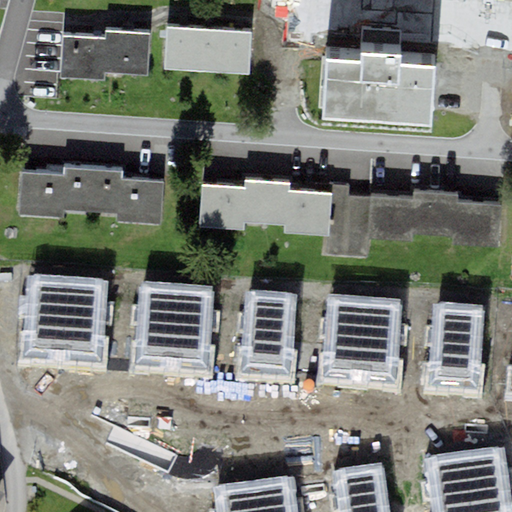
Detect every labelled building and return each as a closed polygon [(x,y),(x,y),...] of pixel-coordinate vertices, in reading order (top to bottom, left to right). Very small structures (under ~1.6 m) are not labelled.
[(165,71),(192,72),(194,30),(167,29),(165,71)] [(124,75),(127,31),(106,30),(105,39),(103,73),(124,75)] [(192,72),(220,73),(222,31),(194,30),(192,72)] [(150,32),(127,31),(124,75),(147,76),(150,32)] [(251,33),(222,31),(220,73),(249,74),(251,33)] [(60,79),(103,81),(103,73),(105,39),(62,37),(60,79)] [(361,54),(360,62),(327,60),(323,120),(431,127),(435,68),(399,65),(400,56),(361,54)] [(94,170),(64,168),(63,176),(62,211),(92,212),(94,170)] [(121,171),(94,170),(92,212),(119,213),(121,179),(121,171)] [(62,211),(63,176),(21,174),(19,216),(62,218),(62,211)] [(162,181),(121,179),(119,213),(119,222),(160,224),(162,181)] [(242,222),(264,224),(266,183),(244,181),(244,189),(242,222)] [(288,184),(266,183),(264,224),(286,225),(287,192),(288,184)] [(348,186),(333,185),(332,194),(331,235),(323,235),(322,256),(366,258),(371,240),(373,198),(348,197),(348,186)] [(244,189),(223,187),(202,186),(199,228),(221,229),(241,230),(242,222),(244,189)] [(310,193),(287,192),(286,225),(285,234),(308,235),(323,235),(331,235),(332,194),(310,193)] [(457,196),(414,193),(413,200),(411,234),(455,237),(456,203),(457,196)] [(390,241),(392,199),(373,198),(371,240),(390,241)] [(411,234),(413,200),(392,199),(390,241),(411,242),(411,234)] [(479,204),(456,203),(455,237),(455,245),(478,246),(479,204)] [(502,205),(479,204),(478,246),(500,247),(502,205)] [(19,358),(59,362),(67,277),(27,274),(19,358)] [(107,281),(67,277),(59,362),(99,365),(107,281)] [(134,370),(171,373),(177,284),(140,282),(134,370)] [(213,287),(177,284),(171,373),(207,374),(213,287)] [(292,383),(298,295),(246,291),(240,380),(292,383)] [(322,382),(357,384),(365,297),(328,295),(322,382)] [(399,300),(365,297),(357,384),(394,386),(399,300)] [(476,393),(483,305),(435,301),(428,389),(476,393)] [(511,511),(511,493),(506,447),(465,452),(472,511),(511,511)] [(472,511),(465,452),(426,457),(432,511),(472,511)] [(388,511),(385,463),(335,468),(339,511),(388,511)] [(298,511),(294,475),(254,480),(257,511),(298,511)] [(257,511),(254,480),(213,485),(216,511),(257,511)]
